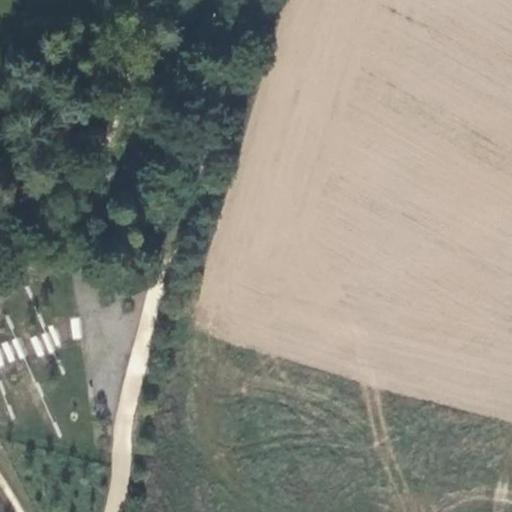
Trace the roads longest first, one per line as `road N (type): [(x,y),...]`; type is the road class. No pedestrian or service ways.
road 1 (track): [(249,0),(121,419),(121,465),(108,511)]
road 2 (residential): [(509,502),(179,450)]
road 3 (residential): [(511,132),(428,109),(422,80),(439,0)]
